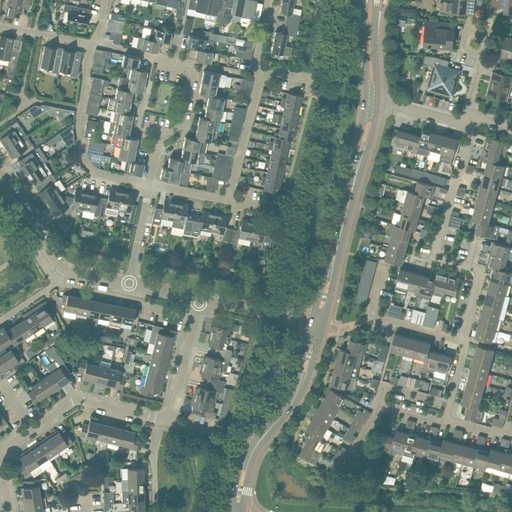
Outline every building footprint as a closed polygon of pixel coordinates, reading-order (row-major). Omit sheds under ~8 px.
[(30,0),(8,0),(5,15),(19,18),(21,6),(29,7),(30,0)] [(167,0),(166,4),(171,5),(172,6),(176,10),(175,17),(182,19),(185,0),(167,0)] [(205,12),(207,0),(189,0),(188,9),(205,12)] [(219,0),(207,0),(205,12),(216,15),(214,21),(222,23),(226,3),(219,1),(219,0)] [(241,16),(244,0),(233,0),(232,0),(226,0),(226,3),(222,23),(227,24),(230,22),(231,17),(235,14),(241,16)] [(256,0),(244,0),(241,16),(240,22),(258,26),(262,6),(255,5),(256,0)] [(287,13),(285,23),(298,26),(300,16),(292,14),(294,0),(281,0),(279,12),(287,13)] [(442,4),(441,10),(453,11),(453,9),(459,9),(458,13),(474,15),(475,0),(441,0),(442,1),(440,1),(440,4),(442,4)] [(511,13),(511,0),(492,0),(492,6),(505,7),(504,13),(511,13)] [(82,8),(64,4),(63,11),(67,12),(65,24),(86,28),(88,15),(81,14),(82,8)] [(111,13),(110,19),(124,22),(125,18),(122,17),(122,15),(111,13)] [(108,19),(107,25),(122,28),(124,22),(110,19),(108,19)] [(444,45),(452,45),(454,29),(448,28),(448,22),(426,20),(424,46),(428,47),(428,48),(430,49),(430,47),(444,48),(444,45)] [(296,36),(296,35),(298,26),(285,23),(283,33),(275,31),(271,52),(290,56),(292,47),(285,46),(288,35),(296,36)] [(121,33),(122,28),(107,25),(106,30),(121,33)] [(169,43),(172,32),(162,30),(155,29),(153,40),(160,41),(169,43)] [(0,36),(0,58),(9,60),(6,74),(8,75),(14,76),(19,53),(11,51),(14,39),(0,36)] [(206,39),(199,38),(189,36),(187,47),(197,49),(203,50),(206,39)] [(157,53),(160,41),(153,40),(138,37),(136,48),(157,53)] [(511,40),(511,41),(502,38),(502,39),(503,39),(499,55),(498,54),(498,55),(511,58),(511,40)] [(52,69),(51,72),(58,73),(61,60),(60,60),(55,59),(57,49),(44,46),(40,67),(52,69)] [(95,49),(94,54),(100,55),(98,61),(104,62),(105,55),(109,56),(110,52),(95,49)] [(211,63),(213,54),(213,52),(203,50),(197,49),(194,60),(211,63)] [(62,50),(60,60),(61,60),(58,73),(59,73),(59,71),(70,73),(70,75),(77,77),(79,64),(73,63),(75,53),(62,50)] [(102,73),(104,62),(98,61),(100,55),(94,54),(91,71),(102,73)] [(138,69),(140,58),(124,54),(121,65),(131,67),(131,68),(137,69),(138,69)] [(429,88),(452,94),(458,72),(447,69),(449,61),(433,57),(425,56),(423,63),(435,66),(429,88)] [(145,82),(147,71),(138,69),(137,69),(131,68),(129,79),(145,82)] [(511,70),(505,69),(503,74),(493,72),(491,80),(494,81),(490,96),(506,100),(509,91),(511,79),(511,70)] [(224,87),(226,75),(203,71),(201,82),(217,86),(224,87)] [(12,86),(14,76),(8,75),(6,84),(12,86)] [(92,77),(90,89),(96,90),(97,84),(102,85),(104,79),(92,77)] [(143,94),(145,82),(129,79),(127,90),(133,92),(143,94)] [(252,87),(253,81),(242,79),(239,90),(245,91),(246,85),(252,87)] [(215,97),(215,96),(217,86),(201,82),(199,93),(208,95),(215,97)] [(100,96),(102,85),(97,84),(96,90),(90,89),(89,94),(100,96)] [(249,97),(252,87),(246,85),(245,91),(239,90),(238,94),(249,97)] [(131,103),(133,92),(127,90),(117,88),(114,99),(131,103)] [(300,105),(302,96),(287,93),(286,98),(282,97),(281,101),(300,105)] [(99,105),(100,96),(89,94),(86,108),(92,109),(93,103),(99,105)] [(225,98),(215,96),(215,97),(208,95),(206,107),(222,110),(225,98)] [(131,103),(114,99),(110,98),(107,109),(113,110),(117,111),(128,113),(131,103)] [(298,114),(300,105),(281,101),(280,106),(284,106),(283,111),(298,114)] [(40,106),(34,105),(40,114),(45,110),(47,113),(52,109),(54,113),(49,116),(51,118),(60,113),(65,109),(42,105),(40,106)] [(234,106),(233,112),(241,114),(240,119),(243,120),(246,109),(234,106)] [(220,121),(222,110),(206,107),(204,117),(204,118),(215,120),(220,121)] [(65,109),(60,113),(63,118),(74,111),(65,109)] [(133,114),(128,113),(117,111),(113,110),(110,122),(131,126),(133,114)] [(296,123),(298,114),(283,111),(282,116),(278,115),(277,119),(296,123)] [(240,119),(241,114),(233,112),(231,123),(241,125),(242,126),(243,120),(240,119)] [(218,132),(220,121),(215,120),(204,118),(204,117),(199,116),(197,128),(213,131),(218,132)] [(294,132),(296,123),(277,119),(276,123),(280,124),(280,129),(294,132)] [(98,122),(87,120),(85,131),(90,132),(91,126),(97,128),(98,122)] [(0,140),(5,149),(26,135),(16,121),(0,132),(0,140)] [(129,137),(131,126),(110,122),(108,133),(113,134),(122,136),(128,137),(129,137)] [(240,131),(241,125),(231,123),(230,123),(228,134),(233,135),(234,130),(240,131)] [(74,124),(58,134),(67,147),(75,142),(73,130),(74,124)] [(94,141),(97,128),(91,126),(90,132),(85,131),(84,136),(90,137),(89,141),(105,144),(105,143),(94,141)] [(210,142),(213,131),(197,128),(194,139),(207,142),(210,142)] [(292,141),(294,132),(280,129),(279,133),(275,132),(274,137),(289,140),(292,141)] [(239,136),(240,131),(234,130),(233,135),(228,134),(227,139),(237,142),(238,136),(239,136)] [(405,150),(410,133),(398,130),(393,147),(403,149),(405,150)] [(428,157),(430,150),(435,133),(422,130),(421,137),(418,149),(418,150),(417,153),(428,157)] [(421,137),(410,133),(405,150),(417,153),(418,150),(418,149),(421,137)] [(442,153),(446,136),(435,133),(430,150),(442,153)] [(136,150),(138,139),(129,137),(128,137),(122,136),(113,134),(110,144),(120,146),(120,147),(136,150)] [(35,149),(32,144),(26,135),(5,149),(12,158),(21,152),(24,156),(35,149)] [(458,139),(446,136),(442,153),(453,156),(458,139)] [(500,153),(504,141),(487,136),(484,148),(500,153)] [(194,139),(185,137),(182,148),(199,152),(203,152),(205,153),(207,142),(194,139)] [(287,149),(289,140),(274,137),(274,141),(269,140),(268,145),(287,149)] [(104,150),(105,144),(89,141),(88,146),(104,150)] [(286,158),(287,149),(268,145),(268,149),(272,150),(271,154),(286,158)] [(102,159),(104,150),(88,146),(86,154),(87,156),(90,160),(93,164),(96,167),(100,169),(102,159)] [(134,161),(136,150),(120,147),(117,158),(126,160),(133,161),(134,161)] [(203,152),(199,152),(182,148),(180,159),(185,160),(185,161),(191,162),(196,163),(201,164),(203,152)] [(497,164),(500,153),(484,148),(480,160),(487,162),(497,164)] [(26,175),(44,163),(41,164),(35,155),(38,154),(35,149),(24,156),(27,161),(20,166),(26,175)] [(217,153),(216,161),(231,164),(233,156),(217,153)] [(284,166),(286,158),(271,154),(270,159),(266,158),(265,162),(284,166)] [(191,162),(185,161),(185,160),(180,159),(169,157),(167,168),(181,171),(183,172),(189,173),(191,162)] [(143,175),(145,163),(134,161),(133,161),(126,160),(123,173),(137,176),(138,173),(143,175)] [(230,170),(231,164),(216,161),(214,166),(230,170)] [(282,175),(284,166),(265,162),(264,167),(268,167),(267,172),(282,175)] [(501,178),(504,166),(497,164),(487,162),(484,173),(501,178)] [(53,177),(44,163),(26,175),(32,184),(39,180),(42,184),(53,177)] [(228,181),(230,170),(214,166),(212,178),(218,179),(228,181)] [(167,168),(162,167),(160,179),(164,180),(164,182),(178,185),(181,171),(167,168)] [(422,179),(424,172),(413,169),(411,176),(422,179)] [(280,184),(282,175),(267,172),(266,177),(262,176),(261,180),(280,184)] [(383,172),(380,183),(386,185),(388,177),(389,173),(383,172)] [(434,182),(435,175),(424,172),(422,179),(434,182)] [(498,189),(501,178),(484,173),(481,185),(498,189)] [(446,178),(435,175),(434,182),(444,185),(446,178)] [(44,203),(60,192),(54,183),(56,182),(53,177),(42,184),(45,188),(38,193),(44,203)] [(218,179),(212,178),(209,177),(206,191),(215,193),(218,179)] [(278,193),(280,184),(261,180),(260,184),(264,185),(263,190),(278,193)] [(435,186),(425,183),(418,181),(415,193),(424,196),(431,198),(435,186)] [(495,201),(498,189),(481,185),(478,196),(495,201)] [(118,210),(122,191),(110,188),(108,199),(102,198),(101,204),(99,217),(104,218),(105,214),(117,216),(118,210)] [(83,210),(87,192),(76,190),(74,199),(73,203),(57,214),(60,219),(72,211),(72,208),(83,210)] [(134,193),(122,191),(118,210),(130,212),(128,222),(133,224),(137,205),(132,204),(134,193)] [(421,207),(424,196),(415,193),(408,191),(405,203),(421,207)] [(73,203),(74,199),(65,197),(63,198),(60,192),(44,203),(50,212),(51,211),(54,216),(57,214),(73,203)] [(98,194),(87,192),(83,210),(94,212),(93,216),(99,217),(101,204),(96,203),(98,194)] [(491,213),(495,201),(478,196),(475,208),(491,213)] [(173,221),(176,202),(171,201),(171,198),(165,197),(163,209),(155,207),(152,223),(160,224),(161,219),(172,221),(173,221)] [(188,204),(176,202),(173,221),(172,221),(171,226),(183,229),(182,234),(190,236),(194,218),(186,217),(188,204)] [(418,219),(421,207),(405,203),(401,214),(418,219)] [(488,224),(491,213),(475,208),(471,220),(478,222),(479,221),(488,224)] [(211,232),(215,213),(203,211),(201,220),(194,218),(190,236),(198,237),(199,230),(211,232)] [(227,215),(215,213),(211,232),(223,234),(222,240),(229,242),(232,229),(224,228),(227,215)] [(415,231),(418,219),(401,214),(398,225),(398,226),(411,230),(415,231)] [(250,240),(254,221),(242,219),(240,231),(232,229),(229,242),(237,244),(238,238),(250,240)] [(266,224),(254,221),(250,240),(262,243),(261,249),(261,248),(269,250),(272,235),(264,233),(266,224)] [(500,227),(488,224),(479,221),(478,222),(475,233),(497,239),(500,227)] [(408,241),(411,230),(398,226),(398,225),(395,224),(392,237),(408,241)] [(83,230),(81,236),(93,238),(94,232),(83,230)] [(405,253),(408,241),(392,237),(388,248),(405,253)] [(507,259),(510,247),(493,242),(490,254),(507,259)] [(402,265),(405,253),(388,248),(388,250),(385,260),(402,265)] [(504,271),(504,270),(507,259),(490,254),(487,266),(494,268),(504,271)] [(366,260),(364,265),(375,268),(377,263),(366,260)] [(374,274),(375,268),(364,265),(363,271),(374,274)] [(511,272),(504,270),(504,271),(494,268),(491,280),(507,284),(511,272)] [(407,289),(412,272),(400,269),(395,285),(405,288),(407,289)] [(373,279),(374,274),(363,271),(362,276),(373,279)] [(444,291),(449,275),(436,271),(435,278),(435,279),(432,288),(433,288),(444,291)] [(419,292),(424,275),(412,272),(407,289),(419,292)] [(435,279),(435,278),(424,275),(419,292),(431,295),(433,288),(432,288),(435,279)] [(460,278),(449,275),(444,291),(446,292),(456,295),(460,278)] [(371,284),(373,279),(362,276),(360,281),(371,284)] [(504,296),(507,284),(491,280),(487,291),(504,296)] [(370,289),(371,284),(360,281),(359,286),(370,289)] [(368,294),(370,289),(359,286),(357,291),(368,294)] [(367,300),(368,294),(357,291),(356,297),(367,300)] [(501,307),(504,296),(487,291),(484,303),(501,307)] [(76,312),(79,297),(63,294),(62,301),(66,302),(64,310),(76,312)] [(87,315),(90,300),(79,297),(76,312),(87,315)] [(98,317),(102,298),(97,297),(96,301),(90,300),(87,315),(94,316),(93,320),(98,321),(99,317),(98,317)] [(365,305),(367,300),(356,297),(354,302),(365,305)] [(110,319),(113,304),(107,303),(108,299),(102,298),(98,317),(99,317),(110,319)] [(42,303),(32,309),(42,326),(52,319),(49,314),(42,303)] [(391,303),(387,315),(395,317),(399,318),(401,312),(403,307),(391,303)] [(498,319),(501,307),(484,303),(481,314),(498,319)] [(120,327),(121,322),(124,307),(113,304),(110,319),(108,325),(120,327)] [(138,317),(139,310),(124,307),(121,322),(132,324),(134,316),(138,317)] [(42,326),(32,309),(22,315),(25,319),(24,319),(33,332),(42,326)] [(426,313),(423,325),(427,326),(434,328),(438,315),(427,312),(426,313)] [(495,330),(498,319),(481,314),(478,326),(495,330)] [(33,332),(24,319),(15,325),(23,338),(33,332)] [(225,328),(213,325),(213,327),(211,326),(209,335),(229,339),(231,333),(229,333),(229,329),(236,331),(238,325),(226,322),(225,328)] [(23,338),(15,325),(6,331),(5,332),(11,340),(11,341),(13,345),(23,338)] [(171,348),(176,330),(154,325),(149,342),(154,344),(171,348)] [(494,332),(495,330),(478,326),(475,338),(491,342),(494,332)] [(0,347),(0,348),(11,341),(11,340),(5,332),(6,331),(3,327),(0,329),(0,347)] [(83,337),(84,333),(77,331),(78,329),(73,328),(71,335),(83,337)] [(402,354),(407,337),(395,334),(390,350),(400,353),(402,354)] [(229,339),(209,335),(207,342),(209,343),(208,345),(220,348),(218,353),(230,356),(231,350),(225,349),(225,345),(227,346),(229,339)] [(414,357),(418,340),(407,337),(402,354),(414,357)] [(43,348),(53,342),(50,338),(41,344),(43,348)] [(65,339),(61,346),(66,350),(71,342),(65,339)] [(350,339),(347,350),(347,351),(357,354),(356,354),(363,356),(364,353),(367,344),(350,339)] [(431,344),(418,340),(414,357),(425,360),(426,360),(428,350),(429,350),(431,344)] [(34,354),(43,348),(41,344),(31,350),(34,354)] [(169,359),(171,348),(154,344),(152,355),(169,359)] [(384,362),(388,346),(382,345),(380,350),(377,360),(384,362)] [(494,350),(477,345),(474,357),(491,362),(491,359),(494,350)] [(10,349),(0,355),(0,373),(19,362),(10,349)] [(347,351),(347,350),(340,349),(337,361),(353,365),(356,354),(357,354),(347,351)] [(24,360),(34,354),(31,350),(22,357),(24,360)] [(440,354),(429,350),(428,350),(426,360),(425,360),(423,367),(435,370),(440,354)] [(228,362),(230,356),(218,353),(217,359),(206,356),(205,358),(203,358),(201,366),(221,370),(226,372),(228,362)] [(447,373),(452,357),(440,354),(435,370),(437,371),(447,373)] [(166,370),(169,359),(152,355),(149,366),(166,370)] [(491,362),(474,357),(471,369),(488,373),(491,362)] [(94,382),(98,366),(87,363),(87,361),(81,359),(78,372),(84,373),(82,380),(94,382)] [(99,361),(98,366),(94,382),(105,385),(109,368),(110,364),(99,361)] [(353,365),(337,361),(334,372),(350,377),(353,365)] [(71,373),(65,365),(64,362),(58,366),(59,367),(50,374),(59,388),(69,382),(66,376),(71,373)] [(163,381),(166,370),(149,366),(146,377),(163,381)] [(221,370),(201,366),(199,373),(201,374),(200,376),(212,379),(211,384),(222,387),(224,381),(217,380),(218,376),(220,377),(221,370)] [(122,390),(125,377),(119,376),(120,371),(109,368),(105,385),(122,390)] [(488,373),(471,369),(468,380),(484,385),(488,373)] [(350,377),(334,372),(330,384),(347,389),(350,379),(350,377)] [(50,395),(59,388),(50,374),(40,380),(50,395)] [(160,392),(163,381),(146,377),(144,388),(141,387),(140,394),(152,397),(154,391),(160,392)] [(418,387),(420,380),(408,377),(406,387),(413,389),(414,386),(418,387)] [(35,404),(50,395),(40,380),(30,387),(33,390),(28,394),(35,404)] [(481,397),(484,385),(468,380),(465,392),(481,397)] [(221,393),(222,387),(211,384),(209,390),(198,387),(197,389),(195,389),(193,397),(213,402),(215,395),(213,395),(214,391),(221,393)] [(346,398),(331,389),(324,399),(339,408),(341,406),(346,398)] [(478,408),(481,397),(465,392),(461,404),(468,406),(468,405),(478,408)] [(213,402),(193,397),(191,404),(193,405),(193,407),(204,410),(203,415),(214,418),(216,412),(209,411),(210,407),(212,408),(213,402)] [(339,408),(324,399),(318,410),(333,419),(339,408)] [(485,410),(478,408),(468,405),(468,406),(465,417),(482,422),(484,412),(485,410)] [(333,419),(318,410),(312,420),(327,429),(333,419)] [(503,427),(504,421),(506,415),(500,414),(499,419),(494,418),(492,425),(503,427)] [(97,439),(101,421),(90,418),(88,425),(82,423),(79,436),(86,437),(86,436),(97,439)] [(327,429),(312,420),(306,431),(312,434),(321,439),(327,429)] [(108,441),(113,424),(101,421),(97,439),(108,441)] [(119,444),(124,427),(113,424),(108,441),(119,444)] [(119,444),(118,450),(133,454),(134,450),(136,450),(139,438),(134,436),(135,430),(124,427),(119,444)] [(58,430),(48,437),(57,452),(67,445),(68,447),(73,443),(72,441),(66,432),(61,436),(58,430)] [(404,450),(408,433),(396,430),(394,437),(395,437),(392,447),(393,447),(404,450)] [(345,435),(343,438),(352,444),(356,438),(353,435),(347,432),(345,435)] [(414,458),(415,453),(420,437),(408,433),(404,450),(402,455),(414,458)] [(327,442),(321,439),(312,434),(306,444),(321,453),(327,442)] [(395,437),(394,437),(383,434),(378,451),(388,453),(391,454),(393,447),(392,447),(395,437)] [(57,452),(48,437),(38,443),(48,458),(57,452)] [(427,457),(431,440),(420,437),(415,453),(427,457)] [(451,459),(456,443),(443,439),(442,443),(443,443),(439,456),(440,456),(451,459)] [(443,443),(442,443),(431,440),(427,457),(439,460),(440,456),(439,456),(443,443)] [(48,458),(38,443),(29,449),(38,464),(48,458)] [(463,463),(467,446),(456,443),(451,459),(463,463)] [(321,453),(306,444),(300,455),(314,464),(320,455),(321,453)] [(474,466),(479,449),(467,446),(463,463),(474,466)] [(498,469),(503,452),(491,448),(490,452),(487,465),(487,466),(498,469)] [(38,464),(29,449),(19,456),(22,461),(17,465),(25,476),(30,472),(29,470),(38,464)] [(490,452),(479,449),(474,466),(486,469),(487,466),(487,465),(490,452)] [(510,472),(511,463),(511,454),(503,452),(498,469),(510,472)] [(143,467),(133,468),(127,468),(128,480),(143,480),(143,467)] [(39,479),(36,479),(26,481),(27,487),(21,488),(23,500),(40,497),(38,486),(40,486),(39,479)] [(144,491),(143,480),(128,480),(128,492),(144,491)] [(144,502),(144,491),(128,492),(122,492),(122,503),(125,503),(128,503),(144,502)] [(42,508),(40,497),(23,500),(25,511),(42,508)] [(144,511),(144,502),(128,503),(125,503),(125,508),(129,508),(128,511),(144,511)]
